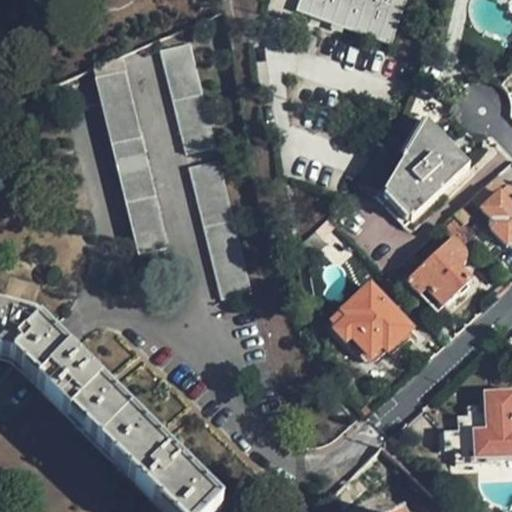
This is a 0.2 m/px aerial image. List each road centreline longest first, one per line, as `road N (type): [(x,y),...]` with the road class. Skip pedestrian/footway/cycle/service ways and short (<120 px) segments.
road 1 (residential): [(305,456),(261,428),(216,361),(170,329),(106,308),(0,400)]
road 2 (residential): [(380,422),(511,300)]
